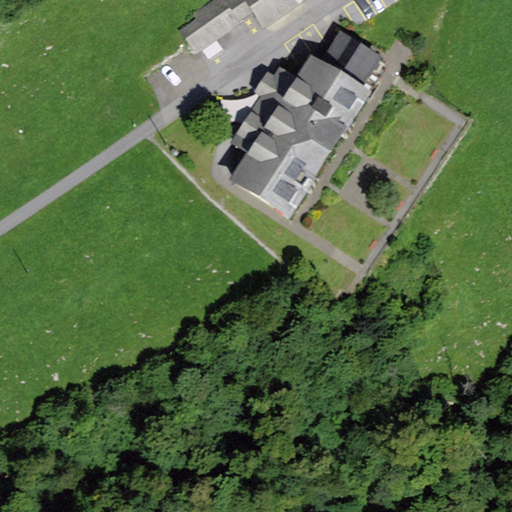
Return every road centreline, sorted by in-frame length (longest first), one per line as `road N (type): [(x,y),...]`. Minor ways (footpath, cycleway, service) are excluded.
road 1 (unclassified): [(146,128),(340,0)]
road 2 (track): [(0,229),(146,128)]
